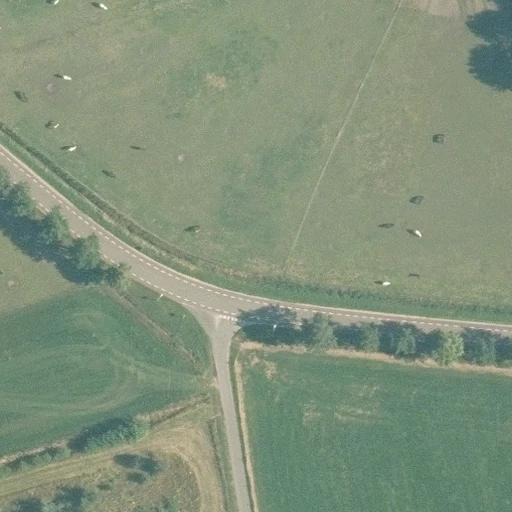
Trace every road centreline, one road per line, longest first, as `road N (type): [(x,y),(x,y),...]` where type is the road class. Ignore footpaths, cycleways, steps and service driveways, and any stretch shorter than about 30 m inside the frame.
road 1 (tertiary): [(212,309),(511,339)]
road 2 (tertiary): [(0,166),(95,246),(212,309)]
road 3 (unclassified): [(245,511),(212,309)]
